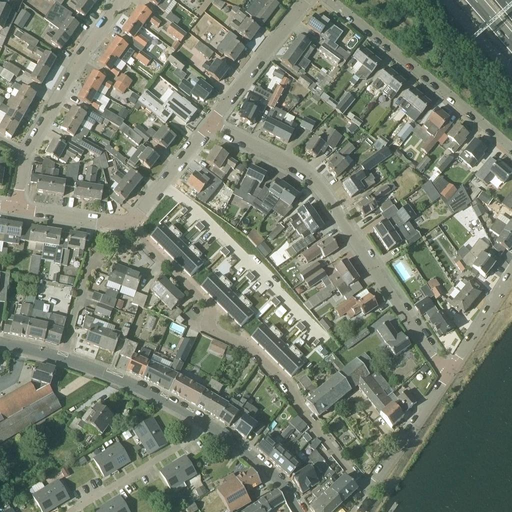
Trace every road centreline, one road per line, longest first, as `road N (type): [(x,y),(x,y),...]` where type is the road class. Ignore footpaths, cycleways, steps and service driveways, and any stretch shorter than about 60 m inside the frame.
road 1 (residential): [(367,488),(302,414),(282,378),(210,328),(206,303),(126,225)]
road 2 (residential): [(449,369),(312,177),(211,123)]
road 3 (residential): [(511,151),(328,0)]
road 4 (residential): [(16,208),(28,147),(121,0)]
road 5 (residential): [(70,511),(209,427)]
road 6 (residential): [(209,427),(62,358)]
road 7 (residential): [(211,123),(306,0)]
road 8 (residential): [(367,488),(449,369)]
road 9 (residential): [(126,225),(211,123)]
road 10 (residential): [(301,511),(270,472),(209,427)]
